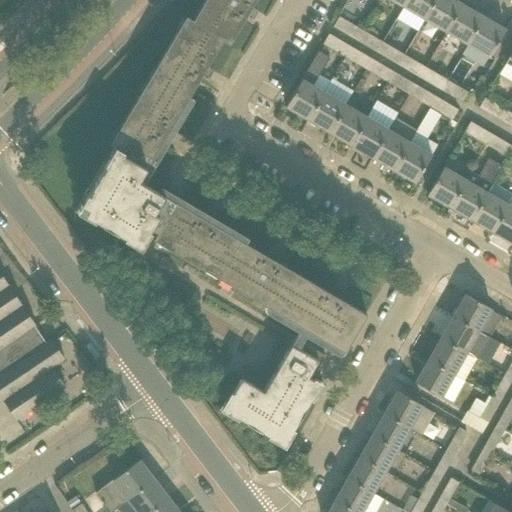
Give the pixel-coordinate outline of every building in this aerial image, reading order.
[(230,43),(243,20),(255,0),(205,0),(193,20),(186,16),(185,17),(223,39),(230,43)] [(435,0),(406,0),(403,6),(425,19),(435,0)] [(462,4),(456,0),(435,0),(425,19),(446,31),(462,4)] [(484,16),(462,4),(446,31),(468,44),(484,16)] [(333,27),(355,39),(361,29),(339,16),(333,27)] [(506,29),(484,17),(484,16),(468,44),(461,54),(482,66),(488,55),(490,56),(506,29)] [(181,110),(199,79),(223,39),(185,17),(144,88),(181,110)] [(355,39),(376,52),(382,41),(361,29),(355,39)] [(322,44),(344,57),(350,46),(329,34),(322,44)] [(382,41),(376,52),(398,65),(404,54),(382,41)] [(344,57),(366,69),(372,59),(350,46),(344,57)] [(324,92),(313,85),(329,57),(319,51),(286,107),(307,120),(324,92)] [(398,65),(419,77),(425,67),(404,54),(398,65)] [(372,59),(366,69),(388,82),(394,72),(372,59)] [(447,79),(425,67),(419,77),(441,90),(447,79)] [(409,94),(415,84),(394,72),(388,82),(409,94)] [(469,92),(447,79),(441,90),(463,103),(469,92)] [(437,97),(415,84),(409,94),(431,107),(437,97)] [(139,181),(162,142),(181,110),(144,88),(111,143),(115,146),(109,156),(111,157),(108,162),(139,181)] [(307,120),(329,132),(345,104),(324,92),(307,120)] [(459,110),(437,97),(431,107),(452,120),(459,110)] [(478,107),(500,120),(507,110),(485,97),(478,107)] [(329,132),(351,145),(367,117),(366,117),(345,104),(329,132)] [(351,145),(372,157),(394,120),(393,120),(373,107),(366,117),(367,117),(351,145)] [(511,113),(507,110),(500,120),(511,127),(511,113)] [(372,157),(393,170),(394,170),(410,143),(409,142),(415,132),(416,130),(395,117),(393,120),(394,120),(372,157)] [(486,144),(492,134),(481,127),(475,138),(486,144)] [(410,143),(394,170),(415,183),(437,145),(415,132),(409,142),(410,143)] [(511,145),(502,140),(496,150),(507,157),(511,149),(511,145)] [(449,207),(470,220),(487,192),(493,182),(503,166),(489,158),(479,176),(471,171),(466,180),(465,179),(449,207)] [(177,203),(162,195),(139,181),(108,162),(84,204),(82,203),(77,212),(86,217),(87,216),(133,243),(132,245),(141,250),(147,241),(145,240),(147,236),(155,240),(177,203)] [(444,167),(427,195),(449,207),(465,179),(444,167)] [(492,233),(511,197),(511,192),(493,182),(487,192),(470,220),(471,220),(492,233)] [(511,197),(492,233),(511,244),(511,197)] [(240,240),(217,227),(177,203),(155,240),(218,278),(240,240)] [(303,277),(281,264),(240,240),(218,278),(281,315),(303,277)] [(0,402),(3,401),(17,421),(66,387),(52,368),(65,359),(51,339),(46,343),(41,336),(37,335),(32,328),(36,325),(0,272),(0,402)] [(367,314),(343,301),(303,277),(281,315),(345,351),(367,314)] [(501,314),(474,299),(465,294),(453,316),(479,330),(489,336),(501,314)] [(441,338),(466,352),(478,359),(490,337),(489,336),(479,330),(453,316),(441,338)] [(317,397),(314,395),(316,391),(318,392),(323,383),(314,378),(313,379),(309,377),(321,355),(325,357),(326,356),(295,338),(263,391),(241,378),(227,402),(226,401),(220,410),(229,415),(230,414),(277,441),(276,443),(285,448),(290,439),(289,438),(311,401),(314,402),(317,397)] [(476,359),(466,353),(466,352),(441,338),(428,359),(464,379),(476,359)] [(428,359),(416,381),(452,402),(464,381),(463,380),(464,379),(428,359)] [(511,378),(511,377),(505,374),(492,396),(500,400),(511,378)] [(410,428),(423,407),(424,405),(397,390),(384,413),(410,428)] [(480,418),(487,422),(500,400),(492,396),(487,405),(480,418)] [(511,406),(508,404),(495,426),(504,430),(511,415),(511,406)] [(372,435),(398,450),(410,428),(384,413),(372,435)] [(504,430),(495,426),(483,447),(491,452),(504,430)] [(386,471),(398,450),(372,435),(360,456),(386,471)] [(453,438),(447,449),(456,454),(462,443),(453,438)] [(477,458),(486,463),(491,452),(483,447),(477,458)] [(456,454),(447,449),(435,471),(444,475),(456,454)] [(347,478),(374,493),(386,471),(360,456),(347,478)] [(154,478),(139,459),(112,480),(96,492),(110,511),(111,511),(117,508),(128,500),(127,499),(154,478)] [(470,469),(471,470),(479,474),(482,468),(474,464),(471,468),(470,469)] [(444,475),(435,471),(423,492),(431,497),(444,475)] [(120,511),(150,511),(169,498),(154,478),(127,499),(128,500),(117,508),(120,511)] [(335,499),(357,511),(362,511),(374,493),(347,478),(335,499)] [(444,491),(452,495),(459,483),(451,478),(444,491)] [(422,511),(431,497),(423,492),(419,499),(411,511),(422,511)] [(81,503),(76,496),(67,502),(72,509),(81,503)] [(150,511),(180,511),(169,498),(150,511)] [(447,504),(460,511),(466,511),(468,509),(450,498),(447,504)] [(357,511),(335,499),(327,511),(357,511)] [(442,511),(446,505),(439,501),(432,511),(442,511)] [(86,511),(81,503),(72,509),(73,511),(86,511)] [(511,511),(495,503),(490,511),(511,511)]
